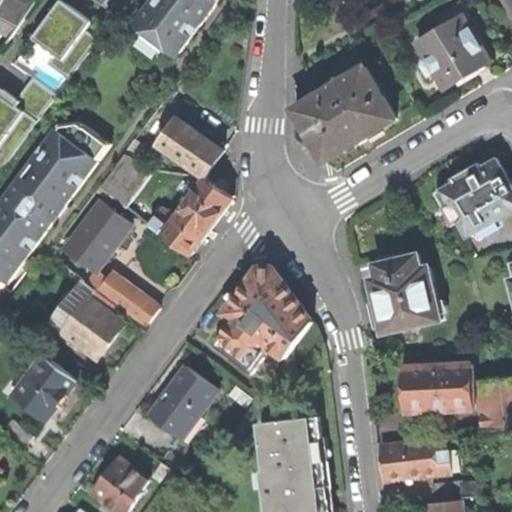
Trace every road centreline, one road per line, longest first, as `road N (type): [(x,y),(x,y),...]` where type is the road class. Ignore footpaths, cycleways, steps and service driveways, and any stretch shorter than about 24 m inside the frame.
road 1 (residential): [(39,511),(246,232),(292,211)]
road 2 (residential): [(366,511),(340,304),(292,211)]
road 3 (residential): [(292,211),(343,199),(509,99)]
road 4 (residential): [(292,211),(265,158),(276,0)]
